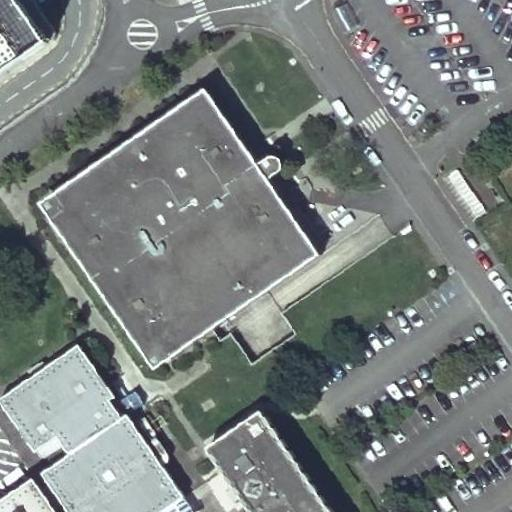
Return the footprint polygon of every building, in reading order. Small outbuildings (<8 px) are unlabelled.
[(0,0),(0,82),(61,40),(32,0),(0,0)] [(156,367),(323,252),(272,178),(285,167),(286,157),(279,150),(270,153),(258,163),(207,86),(43,201),(156,367)] [(71,455),(43,475),(68,511),(161,511),(185,496),(129,416),(124,419),(111,401),(117,398),(81,345),(0,400),(36,453),(58,437),(71,455)] [(331,511),(263,413),(209,450),(251,511),(331,511)] [(0,511),(59,511),(37,479),(0,504),(0,511)]
